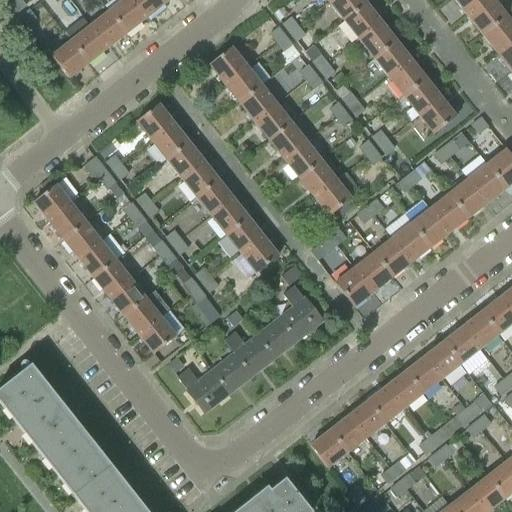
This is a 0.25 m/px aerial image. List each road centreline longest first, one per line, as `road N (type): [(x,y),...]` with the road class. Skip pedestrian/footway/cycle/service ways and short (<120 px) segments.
road 1 (residential): [(209,465),(232,457),(511,238)]
road 2 (residential): [(209,465),(192,456),(0,215)]
road 3 (residential): [(0,193),(9,177),(232,0)]
